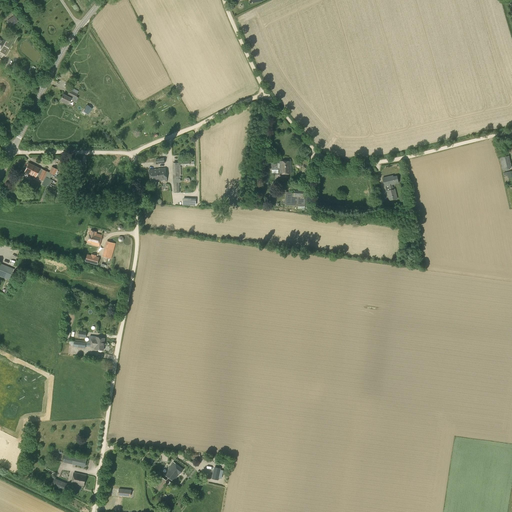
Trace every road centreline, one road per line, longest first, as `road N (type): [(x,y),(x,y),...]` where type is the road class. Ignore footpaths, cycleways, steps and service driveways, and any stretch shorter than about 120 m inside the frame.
road 1 (track): [(132,153),(137,246),(92,511)]
road 2 (track): [(511,132),(350,163),(317,155),(264,92)]
road 3 (tertiary): [(12,151),(66,45),(102,0)]
road 4 (track): [(264,92),(132,153)]
road 5 (track): [(132,153),(12,151)]
